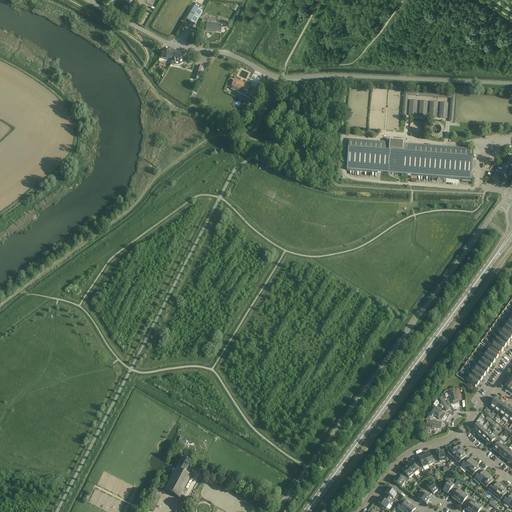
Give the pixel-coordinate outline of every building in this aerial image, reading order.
[(194,7),(186,20),(195,25),(202,12),(204,10),(195,4),(194,7)] [(215,24),(215,21),(202,19),(201,26),(206,27),(205,30),(220,32),(221,25),(215,24)] [(161,58),(171,61),(172,58),(174,51),(167,49),(167,51),(163,50),(161,58)] [(171,64),(176,62),(179,63),(180,59),(182,58),(181,56),(182,53),(174,51),(172,58),(171,61),(170,64),(171,64)] [(198,66),(194,79),(198,80),(200,71),(202,72),(203,67),(201,67),(198,66)] [(232,86),(231,90),(249,98),(253,91),(249,89),(249,87),(247,86),(247,85),(242,83),(242,84),(239,83),(239,82),(235,80),(232,86)] [(402,115),(405,116),(407,95),(451,98),(450,119),(453,119),(455,96),(404,91),(402,115)] [(349,140),(346,171),(471,180),(474,150),(404,144),(389,143),(349,140)] [(503,328),(502,329),(503,330),(504,330),(511,336),(511,335),(511,329),(507,326),(505,329),(503,328)] [(500,332),(499,334),(500,335),(509,341),(509,340),(510,339),(511,340),(511,339),(511,337),(511,336),(504,330),(503,330),(502,333),(500,332)] [(497,336),(496,338),(497,339),(506,345),(506,344),(507,344),(508,343),(510,341),(509,340),(509,341),(500,335),(498,337),(497,336)] [(494,341),(492,343),(494,344),(494,343),(502,349),(503,348),(504,349),(505,348),(507,345),(506,345),(497,339),(496,338),(494,341)] [(491,345),(489,347),(499,354),(500,352),(501,353),(502,352),(503,350),(502,349),(494,343),(494,344),(492,346),(491,345)] [(488,349),(484,354),(486,355),(494,361),(495,359),(496,360),(497,359),(498,357),(488,349)] [(482,357),(481,358),(483,359),(491,365),(492,364),(493,364),(495,361),(494,361),(486,355),(484,354),(482,357)] [(479,361),(478,363),(479,364),(480,364),(488,369),(489,368),(490,369),(490,368),(492,366),(491,365),(483,359),(481,362),(479,361)] [(476,365),(475,367),(476,368),(485,374),(486,372),(487,373),(487,372),(489,370),(488,369),(480,364),(479,364),(478,363),(476,365)] [(473,370),(472,372),(473,373),(473,372),(481,378),(482,378),(482,377),(483,378),(484,377),(486,374),(485,374),(476,368),(475,367),(473,370)] [(470,374),(469,376),(470,377),(471,377),(478,383),(478,382),(479,381),(480,382),(481,381),(483,379),(482,378),(481,378),(473,372),(473,373),(471,375),(470,374)] [(467,378),(465,380),(475,387),(476,386),(477,386),(478,386),(480,383),(478,382),(478,383),(471,377),(470,377),(468,380),(467,378)] [(460,400),(459,390),(448,393),(449,396),(450,396),(452,402),(460,400)] [(444,396),(439,398),(446,411),(449,410),(448,407),(449,406),(446,401),(445,401),(444,401),(446,400),(444,396)] [(494,410),(500,402),(498,400),(495,399),(490,407),(494,410)] [(499,414),(505,405),(503,404),(503,403),(500,402),(494,410),(499,414)] [(504,417),(509,409),(508,407),(507,407),(505,405),(499,414),(504,417)] [(442,413),(434,406),(428,415),(431,417),(432,417),(432,416),(433,415),(434,415),(438,418),(442,413)] [(441,423),(425,420),(424,427),(440,430),(441,423)] [(477,434),(484,426),(480,422),(473,430),(475,432),(474,432),(477,434)] [(481,438),(488,430),(484,426),(477,434),(478,436),(479,436),(481,438)] [(488,430),(481,438),(483,439),(483,440),(485,441),(492,434),(488,430)] [(492,434),(485,441),(487,444),(487,443),(489,445),(490,445),(491,444),(492,445),(494,443),(497,440),(499,438),(493,432),(492,434)] [(494,443),(492,445),(494,447),(493,449),(494,449),(495,451),(498,453),(504,445),(506,443),(499,438),(497,440),(494,443)] [(453,458),(461,450),(458,446),(457,447),(455,445),(448,453),(453,458)] [(502,456),(508,449),(504,445),(498,453),(499,455),(500,454),(502,456)] [(506,460),(511,453),(511,451),(508,449),(502,456),(504,458),(504,459),(506,460)] [(461,450),(453,458),(459,464),(466,456),(464,454),(465,454),(461,450)] [(435,455),(437,464),(440,464),(440,463),(446,462),(444,451),(438,452),(438,451),(438,454),(435,455)] [(437,464),(435,455),(431,456),(430,454),(425,456),(429,466),(434,464),(434,465),(437,464)] [(429,466),(425,456),(419,458),(420,461),(417,463),(421,471),(424,470),(424,468),(429,466)] [(174,473),(164,491),(179,498),(191,476),(185,473),(190,462),(182,458),(176,469),(173,468),(171,472),(174,473)] [(473,464),(475,462),(471,459),(470,460),(468,458),(461,466),(467,471),(473,464)] [(421,471),(417,463),(413,465),(412,462),(411,463),(407,466),(414,475),(418,472),(419,472),(421,471)] [(473,464),(467,471),(470,474),(468,476),(471,478),(473,476),(480,468),(478,467),(478,466),(477,464),(475,462),(473,464)] [(414,475),(407,466),(402,470),(404,472),(401,475),(408,482),(410,479),(409,479),(414,475)] [(479,485),(481,483),(488,474),(484,471),(484,472),(482,470),(473,480),(479,485)] [(481,483),(486,488),(493,480),(491,479),(492,478),(488,474),(481,483)] [(408,482),(401,475),(398,478),(396,476),(396,477),(393,481),(402,488),(405,483),(406,484),(408,482)] [(442,487),(444,489),(443,491),(447,494),(447,495),(448,495),(449,494),(451,495),(457,486),(454,484),(454,485),(449,482),(450,481),(447,479),(442,485),(443,486),(442,487)] [(422,488),(430,496),(432,494),(433,495),(434,495),(434,494),(438,491),(431,482),(427,486),(426,485),(422,488)] [(489,490),(487,492),(493,497),(502,486),(498,483),(498,484),(496,482),(489,490)] [(457,502),(463,493),(459,490),(460,488),(457,486),(451,495),(453,497),(452,499),(457,502)] [(502,486),(493,497),(499,502),(501,500),(507,492),(506,490),(506,489),(502,486)] [(397,494),(388,488),(386,490),(384,493),(386,495),(385,497),(393,503),(398,506),(400,503),(394,499),(397,494)] [(430,496),(422,488),(419,492),(421,493),(417,498),(426,505),(430,500),(428,498),(430,496)] [(160,494),(155,492),(154,495),(152,494),(146,508),(154,511),(160,498),(158,497),(160,494)] [(463,493),(457,502),(462,506),(461,506),(462,506),(463,505),(465,506),(471,498),(469,496),(468,497),(463,493)] [(508,509),(509,507),(511,502),(511,494),(511,495),(510,493),(503,502),(505,504),(504,506),(508,509)] [(393,503),(385,497),(383,499),(381,498),(377,503),(386,509),(390,505),(391,505),(393,503)] [(471,498),(465,506),(467,508),(466,510),(466,511),(466,510),(468,511),(472,511),(477,505),(473,501),(474,500),(471,498)] [(401,511),(406,511),(411,505),(406,502),(405,504),(402,502),(396,510),(399,511),(400,511),(401,511)]
